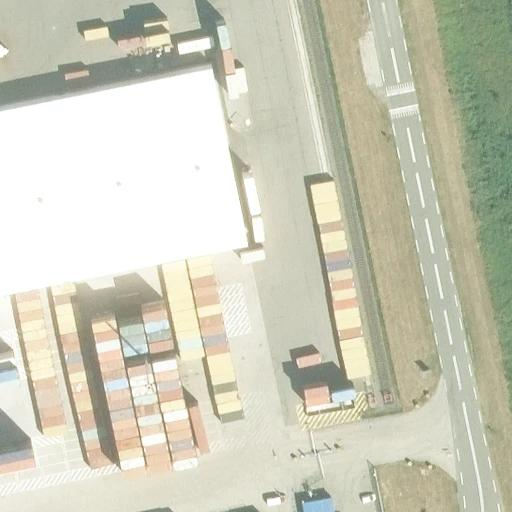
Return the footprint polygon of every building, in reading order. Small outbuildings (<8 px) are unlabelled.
[(153,290),(153,305),(154,328),(175,327),(173,290),(153,290)] [(92,314),(55,319),(62,370),(99,365),(92,314)] [(181,423),(214,422),(214,411),(181,413),(181,423)] [(202,434),(207,454),(228,449),(223,429),(202,434)] [(79,472),(100,469),(96,442),(74,445),(79,472)] [(333,511),(330,496),(302,502),(303,511),(333,511)]
